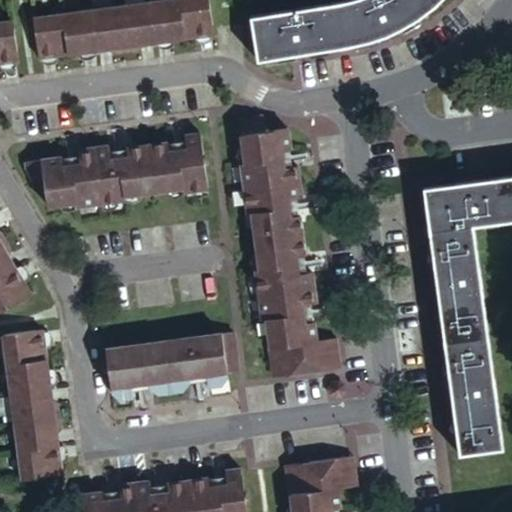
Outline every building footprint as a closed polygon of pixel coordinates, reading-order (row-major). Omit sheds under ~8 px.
[(211,24),(207,0),(143,0),(33,15),(37,48),(211,24)] [(328,0),(254,13),(260,55),(381,32),(409,18),(431,0),(328,0)] [(0,52),(17,50),(12,19),(0,20),(0,52)] [(211,24),(37,48),(38,55),(109,46),(114,50),(140,47),(144,41),(212,33),(211,24)] [(0,52),(0,61),(17,59),(17,50),(0,52)] [(262,114),(237,118),(245,163),(242,163),(249,214),(253,213),(261,270),(257,271),(264,320),(268,320),(275,364),(296,360),(299,372),(334,367),(333,357),(335,356),(332,339),(318,340),(315,321),(306,323),(304,304),(317,302),(312,273),(300,274),(297,256),(305,255),(300,214),(292,216),(289,198),(301,196),(297,166),(284,168),(281,149),(290,149),(287,127),(282,127),(265,130),(262,114)] [(208,186),(200,131),(184,133),(186,145),(169,148),(167,140),(126,146),(127,154),(110,157),(107,145),(78,149),(80,161),(62,164),(61,156),(25,161),(26,168),(34,181),(43,180),(47,206),(75,202),(75,206),(126,198),(125,194),(182,185),(183,190),(208,186)] [(511,172),(423,184),(434,262),(438,261),(444,304),(440,305),(449,371),(454,370),(460,414),(455,415),(459,449),(502,443),(473,222),(511,216),(511,172)] [(0,252),(26,297),(33,293),(11,255),(13,249),(1,229),(0,228),(0,252)] [(0,312),(26,297),(0,252),(0,312)] [(438,261),(434,262),(440,305),(444,304),(438,261)] [(45,329),(37,330),(57,475),(65,474),(60,433),(64,428),(60,399),(55,397),(45,329)] [(57,475),(37,330),(6,335),(25,479),(57,475)] [(241,369),(235,330),(107,347),(114,392),(123,399),(136,397),(134,385),(150,382),(150,386),(161,394),(185,390),(191,381),(190,376),(208,374),(209,386),(223,385),(230,375),(229,371),(241,369)] [(338,338),(332,339),(335,356),(341,355),(338,338)] [(275,364),(277,376),(299,372),(296,360),(275,364)] [(454,370),(449,371),(455,415),(460,414),(454,370)] [(341,377),(338,377),(335,379),(333,381),(332,383),(332,387),(333,391),(335,393),(337,395),(340,395),(344,394),(347,393),(349,390),(349,387),(349,384),(348,381),(346,379),(343,378),(341,377)] [(341,486),(354,484),(351,463),(348,463),(347,453),(312,458),(314,471),(292,475),(297,511),(336,511),(335,507),(343,505),(341,486)] [(314,471),(312,458),(290,461),(292,475),(314,471)] [(354,484),(359,483),(357,462),(351,463),(354,484)] [(105,490),(84,493),(86,511),(250,511),(244,466),(228,468),(230,481),(212,483),(210,475),(170,481),(171,488),(153,491),(151,478),(123,483),(124,495),(106,497),(105,490)]
